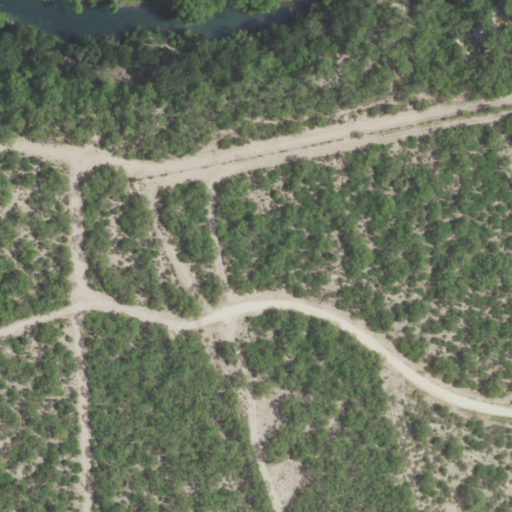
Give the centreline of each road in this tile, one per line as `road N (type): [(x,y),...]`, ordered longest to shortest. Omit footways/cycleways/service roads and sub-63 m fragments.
road 1 (residential): [(282,511),(223,363),(215,315),(159,192),(227,155),(232,135),(282,120),(378,103),(511,99)]
road 2 (residential): [(0,336),(72,306),(170,323),(269,296),(390,344),(409,370),(454,401),(511,410)]
